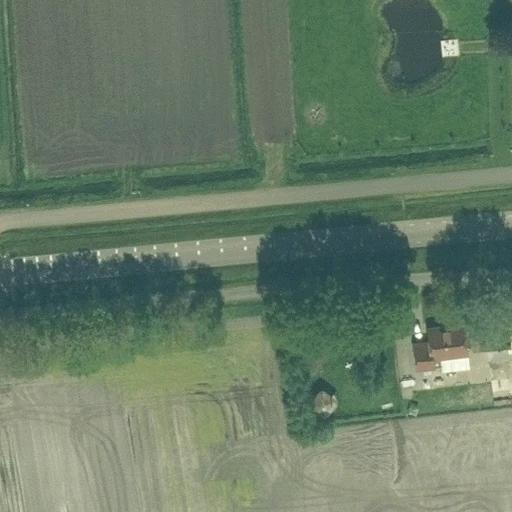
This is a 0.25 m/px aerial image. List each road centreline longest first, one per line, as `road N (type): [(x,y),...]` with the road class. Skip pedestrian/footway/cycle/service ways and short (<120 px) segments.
road 1 (unclassified): [(0,222),(511,172)]
road 2 (secondary): [(511,226),(0,275)]
road 3 (unclassified): [(511,277),(412,278),(0,316)]
